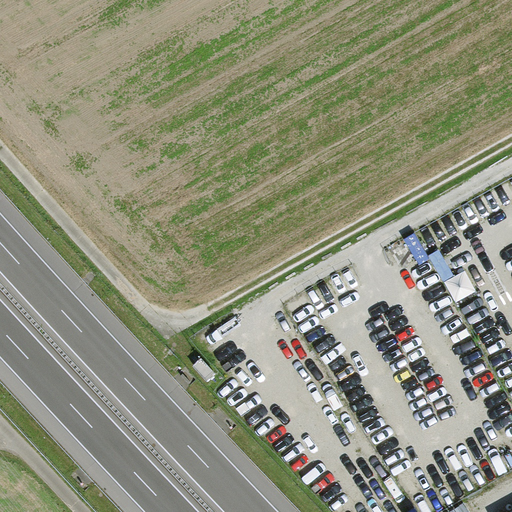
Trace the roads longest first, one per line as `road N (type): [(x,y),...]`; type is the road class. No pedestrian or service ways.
road 1 (track): [(165,327),(511,138)]
road 2 (motorway): [(250,511),(0,242)]
road 3 (motorway): [(0,330),(170,511)]
road 4 (track): [(165,327),(0,148)]
